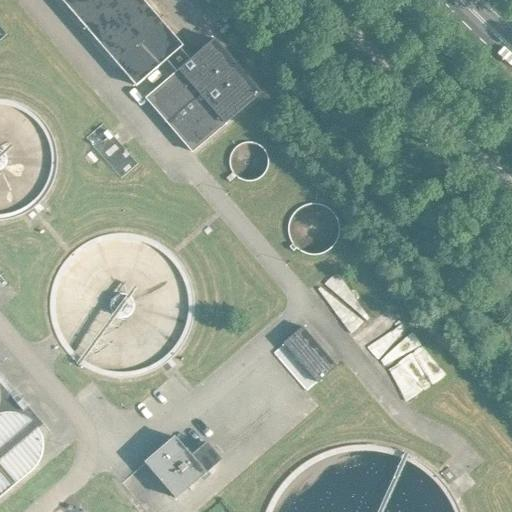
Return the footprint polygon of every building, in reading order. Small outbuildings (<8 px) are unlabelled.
[(131,0),(76,0),(187,131),(248,79),(209,33),(180,57),(131,0)] [(239,136),(235,140),(232,146),(231,154),(232,161),(237,167),(243,171),(250,172),(258,171),(264,166),(268,160),(270,153),(268,145),(264,139),(258,135),(251,133),(243,134),(239,136)] [(297,202),(293,206),(291,211),(289,220),(290,225),(291,231),(296,238),(303,243),(308,245),(314,246),(320,246),(325,244),(332,239),(336,235),(339,230),(340,224),(341,220),(339,212),(337,207),(333,202),(326,197),(321,195),(315,195),(310,195),(304,197),(297,202)] [(317,372),(318,373),(338,357),(337,356),(336,356),(304,319),(305,319),(304,318),(285,334),(286,335),(318,372),(317,372)] [(206,465),(207,464),(175,428),(146,453),(176,488),(176,489),(205,464),(206,465)]
